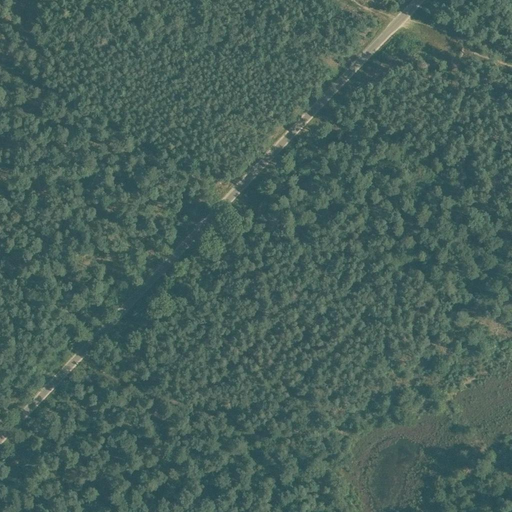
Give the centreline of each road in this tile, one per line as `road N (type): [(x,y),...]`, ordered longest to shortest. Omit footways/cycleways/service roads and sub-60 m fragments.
road 1 (unclassified): [(0,436),(415,0)]
road 2 (unknown): [(308,511),(302,478),(265,426),(103,371),(77,317),(0,271)]
